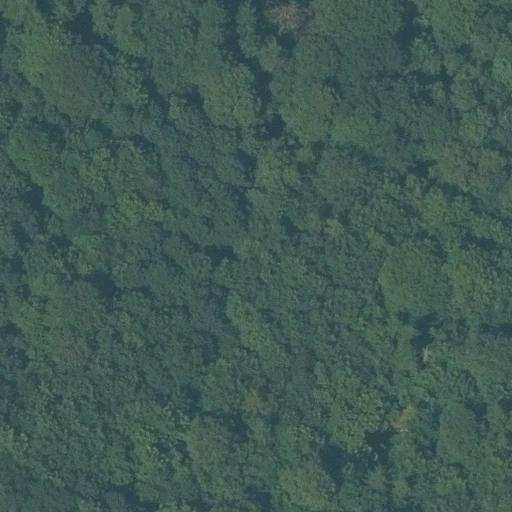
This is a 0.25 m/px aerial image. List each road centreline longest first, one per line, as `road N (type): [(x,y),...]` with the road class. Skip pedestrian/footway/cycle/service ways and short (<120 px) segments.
road 1 (track): [(0,39),(511,228)]
road 2 (track): [(158,511),(259,132),(307,0)]
